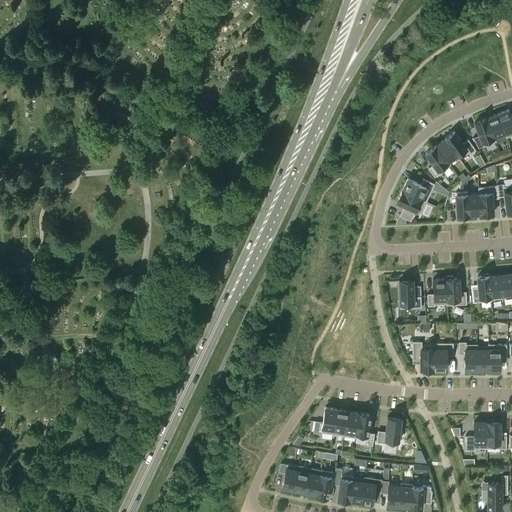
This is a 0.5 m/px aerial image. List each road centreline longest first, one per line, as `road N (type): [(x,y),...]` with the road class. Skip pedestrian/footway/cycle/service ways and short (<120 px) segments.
road 1 (primary): [(127,511),(308,129)]
road 2 (residential): [(256,511),(250,504),(266,463),(320,384),(511,394)]
road 3 (residential): [(374,244),(384,193),(415,142),(452,115),(511,94)]
road 4 (primary): [(308,129),(397,0)]
road 5 (residential): [(374,244),(511,242)]
